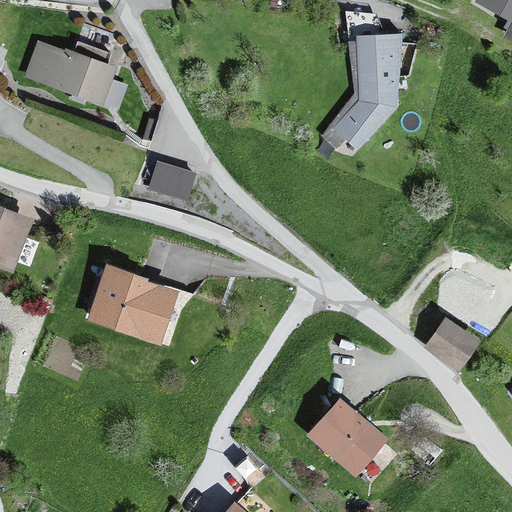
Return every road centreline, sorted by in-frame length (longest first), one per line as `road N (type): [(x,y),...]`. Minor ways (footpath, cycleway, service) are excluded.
road 1 (residential): [(339,297),(335,281),(220,176),(116,0)]
road 2 (residential): [(313,284),(182,221),(0,175)]
road 3 (residential): [(198,506),(228,413),(313,284)]
road 4 (residential): [(511,463),(425,357),(339,297)]
